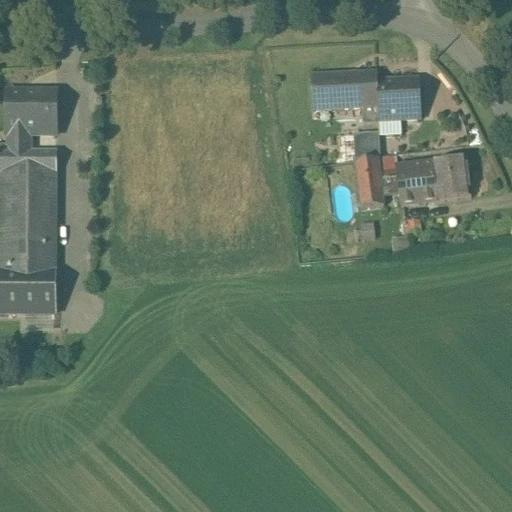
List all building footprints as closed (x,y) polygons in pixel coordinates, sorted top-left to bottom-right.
[(376,75),(310,78),(311,101),(324,100),(324,113),(363,111),(378,110),(377,84),(376,75)] [(419,82),(377,84),(378,110),(378,123),(421,121),(419,82)] [(56,96),(7,96),(7,135),(31,136),(32,136),(56,136),(56,96)] [(378,110),(363,111),(364,125),(378,124),(378,123),(378,110)] [(31,136),(7,135),(7,148),(0,147),(0,182),(2,183),(1,251),(54,251),(55,154),(31,154),(31,136)] [(379,135),(353,136),(354,163),(380,160),(379,135)] [(396,159),(378,161),(381,183),(398,181),(396,171),(398,170),(396,159)] [(354,163),(354,164),(360,211),(384,208),(381,183),(378,161),(354,163)] [(398,170),(396,171),(398,181),(401,209),(471,200),(467,162),(398,170)] [(418,224),(403,226),(405,239),(420,237),(418,224)] [(54,251),(1,251),(1,275),(0,275),(0,315),(54,316),(54,251)]
